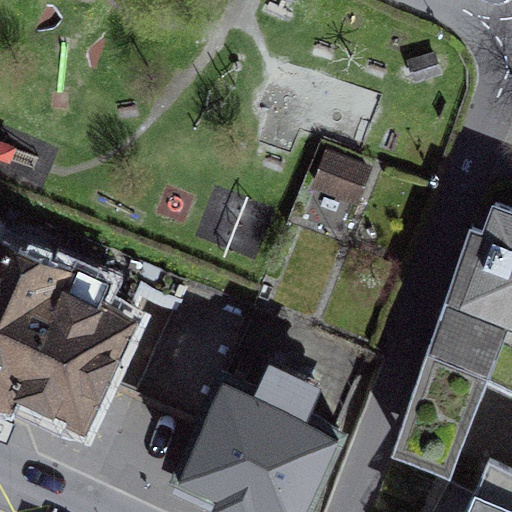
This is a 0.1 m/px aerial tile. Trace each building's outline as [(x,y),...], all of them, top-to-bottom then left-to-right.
[(370,163),(326,145),(311,184),(356,201),(370,163)] [(511,193),(494,187),(482,213),(471,208),(392,432),(451,458),(482,377),(511,390),(511,193)] [(16,384),(85,415),(137,301),(72,271),(75,261),(0,226),(0,389),(11,394),(16,384)] [(250,309),(187,283),(135,390),(194,418),(171,469),(265,511),(305,511),(350,412),(344,410),(371,352),(252,303),(250,309)] [(454,511),(511,511),(511,450),(489,440),(454,511)]
